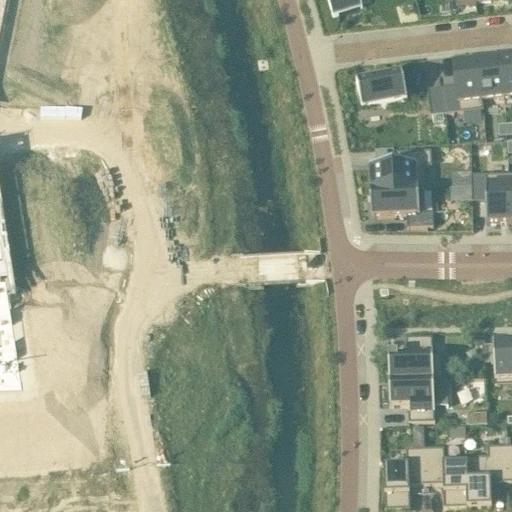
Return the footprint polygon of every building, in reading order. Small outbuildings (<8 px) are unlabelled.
[(359,0),(327,0),(333,19),(363,11),(359,0)] [(511,60),(500,62),(504,101),(511,99),(511,60)] [(406,63),(407,82),(426,81),(425,62),(406,63)] [(500,62),(477,65),(481,103),(482,103),(504,101),(500,62)] [(456,90),(443,91),(446,117),(483,113),(482,103),(481,103),(477,65),(453,68),(456,90)] [(362,112),(407,102),(402,76),(356,85),(362,112)] [(443,91),(428,93),(431,119),(446,117),(443,91)] [(506,127),(498,128),(499,140),(507,139),(506,127)] [(401,169),(370,170),(371,194),(427,192),(426,169),(432,169),(431,154),(400,156),(401,169)] [(508,178),(472,179),(472,205),(485,204),(486,227),(510,226),(508,178)] [(371,194),(370,194),(371,220),(407,219),(408,232),(434,230),(433,216),(424,216),(423,194),(427,193),(427,192),(371,194)] [(6,294),(0,294),(0,326),(11,325),(6,294)] [(11,325),(0,326),(0,360),(16,358),(11,325)] [(407,358),(388,359),(389,384),(443,383),(443,357),(433,358),(433,341),(406,341),(407,358)] [(511,344),(493,345),(495,388),(511,387),(511,344)] [(16,358),(0,360),(0,398),(22,398),(16,358)] [(443,383),(389,384),(390,410),(408,409),(409,426),(435,426),(434,384),(443,384),(443,383)] [(488,461),(466,461),(468,511),(492,510),(491,487),(508,486),(507,450),(488,451),(488,461)] [(444,452),(425,453),(426,489),(443,488),(444,511),(468,511),(466,461),(444,462),(444,452)] [(407,468),(384,469),(385,511),(410,511),(409,489),(426,489),(425,453),(406,453),(407,468)]
